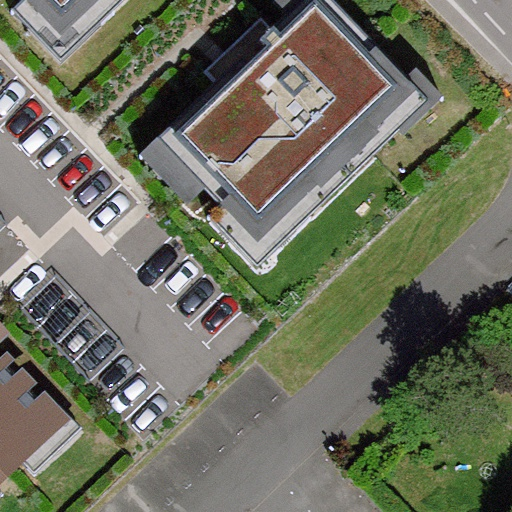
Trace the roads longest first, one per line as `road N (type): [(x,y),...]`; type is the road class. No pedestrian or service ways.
road 1 (residential): [(212,511),(511,222)]
road 2 (residential): [(0,172),(175,352)]
